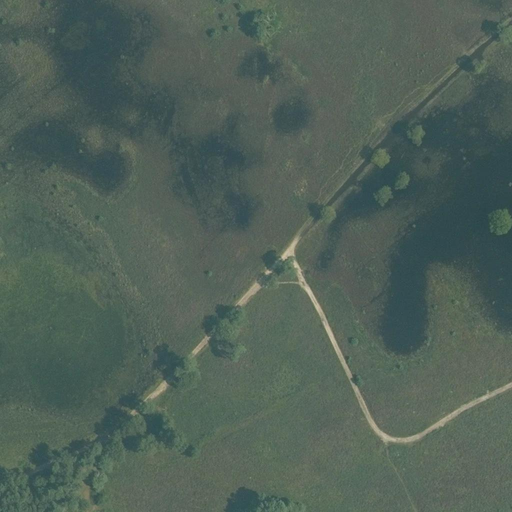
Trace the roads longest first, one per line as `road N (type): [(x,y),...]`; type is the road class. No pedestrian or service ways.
road 1 (track): [(285,248),(105,435),(0,481)]
road 2 (track): [(511,23),(285,248)]
